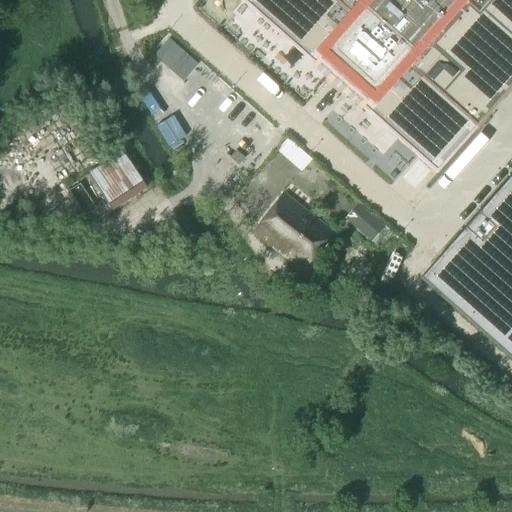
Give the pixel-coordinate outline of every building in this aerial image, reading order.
[(511,0),(238,0),(325,77),(436,174),(511,88),(511,0)] [(112,209),(145,187),(123,153),(90,175),(112,209)] [(511,174),(419,279),(511,360),(511,174)] [(303,271),(334,233),(284,194),(253,232),(303,271)] [(383,227),(358,206),(346,220),(371,241),(383,227)]
